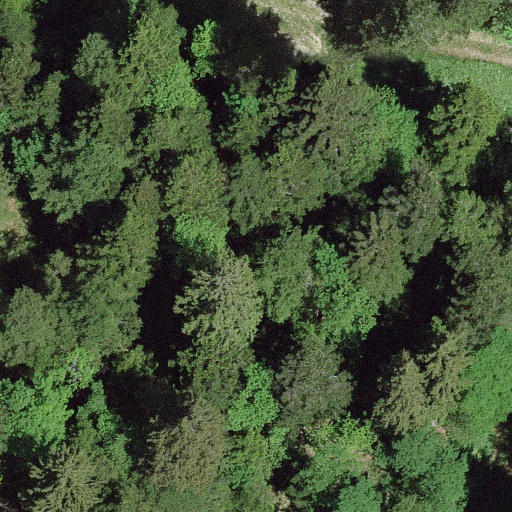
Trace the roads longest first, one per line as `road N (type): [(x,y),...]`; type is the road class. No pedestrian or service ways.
road 1 (track): [(259,0),(384,118),(451,204),(495,272),(511,327)]
road 2 (track): [(280,0),(473,56),(511,108)]
